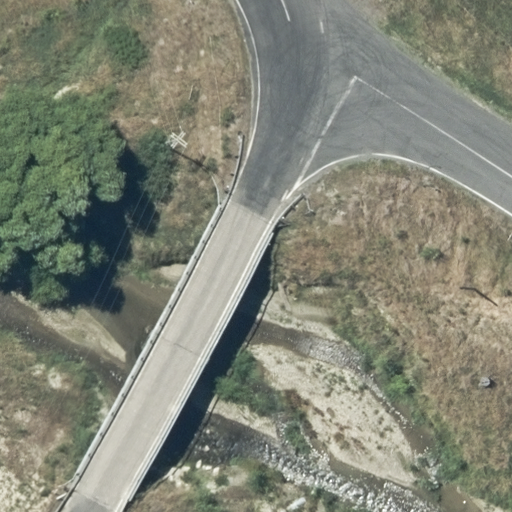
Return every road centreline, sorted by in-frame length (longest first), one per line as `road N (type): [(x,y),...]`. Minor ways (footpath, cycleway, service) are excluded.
road 1 (unclassified): [(88,511),(271,166),(294,80),(294,33)]
road 2 (unclassified): [(294,33),(511,180)]
